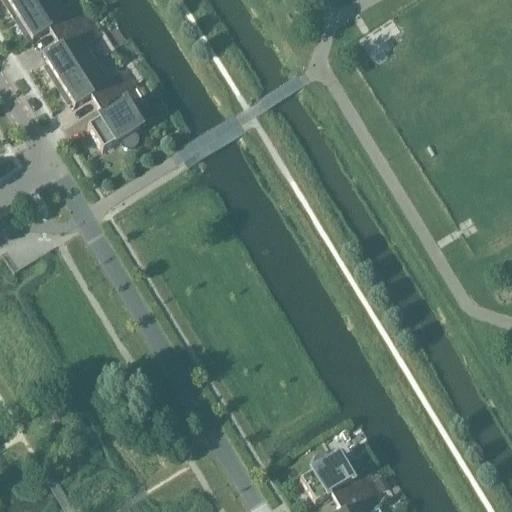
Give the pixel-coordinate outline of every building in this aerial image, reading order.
[(4,0),(7,3),(4,4),(13,22),(14,23),(49,0),(4,0)] [(54,44),(60,40),(91,21),(81,6),(61,12),(53,0),(49,0),(14,23),(26,39),(28,38),(32,44),(48,34),(54,44)] [(60,40),(54,44),(61,54),(45,64),(49,70),(47,71),(56,89),(55,89),(56,90),(94,65),(86,52),(100,36),(91,21),(60,40)] [(97,111),(102,107),(133,88),(123,73),(103,79),(94,65),(56,90),(69,106),(70,105),(74,111),(90,101),(97,111)] [(102,107),(97,111),(103,121),(87,131),(102,155),(119,145),(121,148),(124,151),(127,152),(131,152),(134,151),(137,148),(138,145),(138,141),(137,138),(135,135),(139,133),(129,118),(142,103),(133,88),(102,107)] [(330,499),(336,509),(342,506),(373,487),(364,472),(345,477),(336,462),(332,464),(330,461),(328,458),(324,457),(321,457),(317,458),(315,460),(313,464),(313,467),(314,471),(316,474),(299,485),(314,509),(330,499)] [(383,481),(374,487),(380,496),(389,490),(383,481)] [(373,487),(342,506),(336,509),(338,511),(374,511),(383,503),(373,487)]
